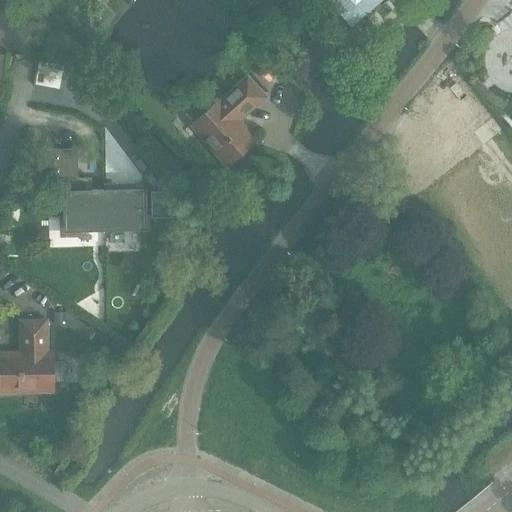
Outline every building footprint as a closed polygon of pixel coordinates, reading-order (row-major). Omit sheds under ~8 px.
[(324,0),(332,9),(335,11),(334,11),(335,12),(349,27),(348,27),(349,28),(350,28),(351,27),(363,16),(365,17),(373,10),(372,8),(381,0),(324,0)] [(254,141),(236,121),(263,97),(247,79),(220,102),(218,101),(191,124),(205,140),(205,143),(210,150),(214,150),(227,165),(235,157),(239,158),(245,152),(245,149),(254,141)] [(143,229),(142,190),(91,191),(90,178),(77,178),(77,150),(45,150),(46,178),(68,177),(68,191),(64,192),(65,231),(143,229)] [(94,330),(69,313),(53,313),(53,326),(67,326),(88,340),(94,330)] [(51,362),(51,355),(46,355),(46,321),(19,321),(20,355),(0,355),(0,357),(0,390),(52,389),(52,382),(64,382),(69,376),(69,368),(63,362),(51,362)]
